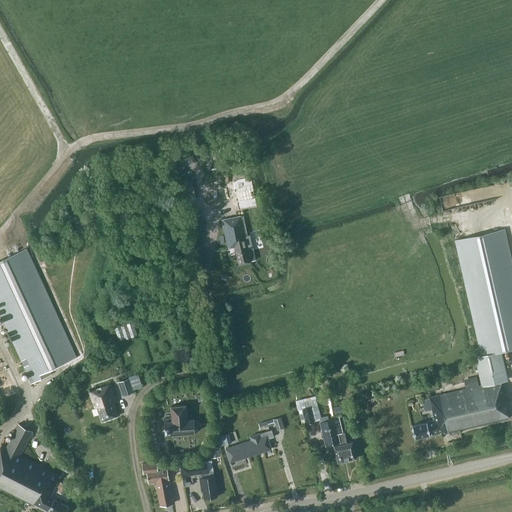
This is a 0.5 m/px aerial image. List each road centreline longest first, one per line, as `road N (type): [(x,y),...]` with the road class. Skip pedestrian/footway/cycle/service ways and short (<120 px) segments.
road 1 (tertiary): [(274,511),(511,458)]
road 2 (unclassified): [(146,511),(130,426),(145,390)]
